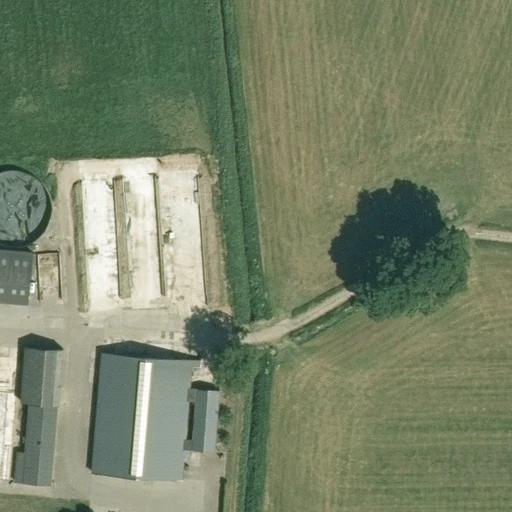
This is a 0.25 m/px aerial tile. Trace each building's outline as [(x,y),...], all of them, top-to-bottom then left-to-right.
[(97,255),(124,254),(123,198),(95,199),(97,255)] [(169,307),(166,238),(135,239),(136,256),(141,256),(143,308),(169,307)] [(0,299),(29,302),(33,252),(0,249),(0,299)] [(17,452),(15,481),(25,482),(51,484),(58,405),(62,349),(27,346),(22,402),(32,403),(27,452),(17,452)] [(102,353),(92,472),(182,479),(185,448),(214,450),(219,391),(190,388),(192,360),(102,353)]
